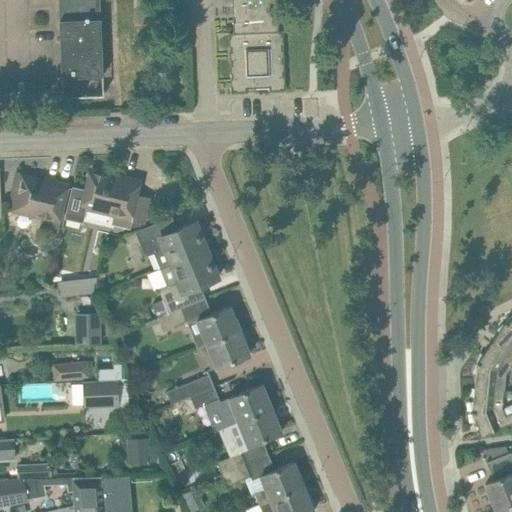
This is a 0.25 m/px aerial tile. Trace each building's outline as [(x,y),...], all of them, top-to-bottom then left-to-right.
[(102,70),(102,75),(103,75),(99,0),(82,0),(59,1),(62,90),(64,90),(63,71),(72,71),(72,72),(75,72),(75,71),(102,70)] [(231,0),(233,33),(229,33),(231,91),(248,90),(248,88),(269,88),(269,90),(285,89),(283,31),(278,31),(278,10),(282,10),(281,0),(231,0)] [(66,218),(83,222),(86,208),(114,216),(111,225),(131,230),(133,221),(143,224),(145,216),(150,197),(139,194),(142,183),(126,179),(90,170),(88,181),(86,189),(73,186),(66,218)] [(9,208),(42,216),(40,227),(55,231),(66,186),(17,174),(13,194),(9,208)] [(163,220),(136,231),(146,256),(154,252),(161,268),(161,269),(207,249),(196,221),(168,232),(163,220)] [(153,307),(132,316),(136,327),(145,323),(144,322),(182,307),(205,297),(201,290),(193,293),(191,288),(218,277),(207,249),(161,269),(161,268),(147,274),(154,290),(147,293),(153,307)] [(95,277),(82,278),(84,293),(93,292),(95,277)] [(230,305),(197,319),(202,332),(192,336),(197,347),(240,329),(230,305)] [(163,330),(187,321),(182,307),(144,322),(145,323),(146,327),(160,322),(163,330)] [(74,312),(76,344),(101,343),(99,311),(74,312)] [(506,320),(503,323),(504,324),(491,343),(511,357),(511,318),(506,321),(506,320)] [(197,347),(201,357),(206,355),(211,369),(250,354),(240,329),(197,347)] [(478,361),(477,361),(476,364),(477,364),(474,387),(504,390),(506,373),(510,366),(511,367),(511,357),(491,343),(478,361)] [(54,365),(55,381),(85,378),(83,362),(54,365)] [(113,367),(97,368),(98,380),(118,380),(121,380),(120,363),(113,363),(113,367)] [(213,386),(208,373),(166,391),(172,404),(174,403),(174,402),(213,386)] [(82,381),(83,406),(119,405),(118,380),(98,380),(82,381)] [(219,401),(229,425),(272,408),(262,383),(254,387),(244,391),(228,397),(219,401)] [(218,397),(213,386),(190,395),(195,407),(204,404),(218,398),(218,397)] [(472,413),(481,435),(511,421),(511,411),(505,414),(502,407),(504,390),(474,387),(472,409),(471,410),(472,413)] [(272,408),(229,425),(228,426),(238,449),(240,448),(262,439),(263,439),(282,431),(272,408)] [(127,437),(128,461),(150,460),(149,436),(127,437)] [(0,439),(0,454),(15,454),(14,439),(0,439)] [(217,461),(222,474),(247,464),(241,450),(217,461)] [(511,452),(511,451),(486,461),(494,480),(485,483),(496,511),(511,504),(511,452)] [(254,492),(259,503),(304,484),(294,461),(285,464),(275,469),(260,475),(265,488),(254,492)] [(19,477),(50,476),(59,476),(59,463),(19,464),(19,477)] [(247,464),(222,474),(223,475),(227,484),(245,477),(251,475),(247,464)] [(130,511),(127,475),(100,478),(103,502),(103,511),(130,511)] [(100,476),(73,477),(74,490),(75,505),(103,502),(100,478),(100,476)] [(0,505),(28,500),(28,498),(46,495),(44,484),(67,483),(68,491),(74,490),(73,477),(24,478),(0,479),(0,505)] [(304,484),(259,503),(259,504),(262,511),(306,511),(314,509),(316,508),(311,495),(308,496),(304,484)] [(103,511),(103,502),(75,505),(75,511),(103,511)]
